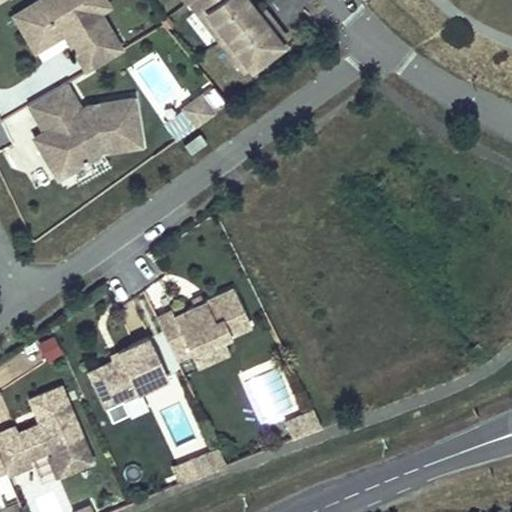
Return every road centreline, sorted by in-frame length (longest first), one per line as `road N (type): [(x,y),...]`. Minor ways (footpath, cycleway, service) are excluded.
road 1 (residential): [(380,41),(28,300)]
road 2 (tertiary): [(319,511),(463,450)]
road 3 (residential): [(511,121),(459,98),(380,41)]
